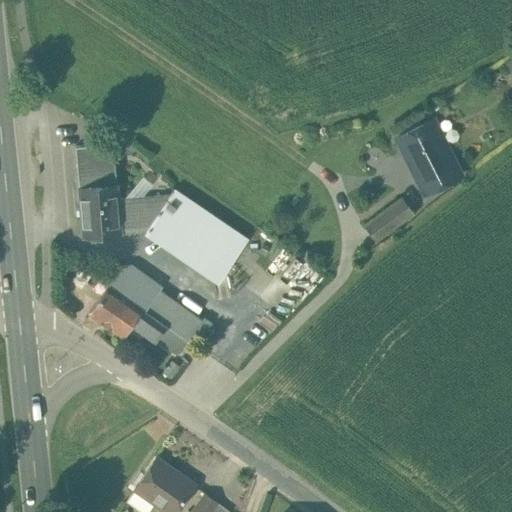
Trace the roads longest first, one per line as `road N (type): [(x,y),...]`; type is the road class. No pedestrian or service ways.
road 1 (unclassified): [(324,511),(132,377)]
road 2 (primary): [(20,321),(0,124)]
road 3 (unclassified): [(132,377),(20,321)]
road 4 (primary): [(30,427),(70,385),(102,373),(132,377)]
